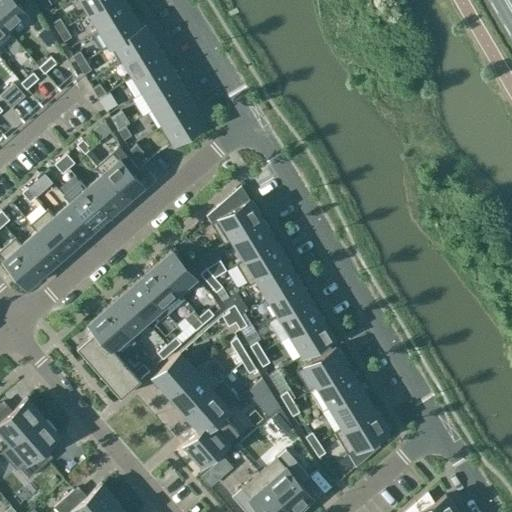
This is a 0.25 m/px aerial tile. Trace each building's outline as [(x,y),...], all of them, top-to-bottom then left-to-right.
[(0,0),(0,21),(6,28),(7,28),(25,12),(15,1),(16,0),(0,0)] [(107,0),(81,0),(89,12),(107,0)] [(107,0),(89,12),(98,28),(127,10),(130,9),(127,5),(123,0),(107,0)] [(130,9),(127,10),(98,28),(108,44),(127,32),(139,25),(130,9)] [(52,21),(58,31),(65,26),(59,17),(52,21)] [(0,45),(13,35),(7,28),(6,28),(0,21),(0,45)] [(123,58),(127,55),(154,39),(143,22),(139,25),(127,32),(108,44),(119,62),(123,60),(123,58)] [(65,26),(58,31),(63,40),(71,36),(65,26)] [(123,60),(127,66),(133,75),(164,56),(154,39),(127,55),(123,58),(123,60)] [(78,64),(85,59),(79,50),(72,54),(78,64)] [(50,56),(38,66),(44,72),(56,62),(50,56)] [(164,56),(133,75),(143,91),(174,72),(164,56)] [(91,68),(85,59),(78,64),(83,73),(91,68)] [(32,71),(20,82),(25,88),(38,77),(32,71)] [(174,72),(143,91),(153,107),(184,89),(174,72)] [(13,82),(0,92),(0,94),(2,98),(7,104),(9,105),(23,94),(13,82)] [(98,96),(105,92),(99,82),(92,87),(98,96)] [(163,124),(194,105),(184,89),(153,107),(162,123),(163,124)] [(105,92),(98,96),(103,106),(105,108),(116,102),(109,90),(105,92)] [(158,126),(169,144),(204,122),(194,105),(163,124),(162,123),(158,126)] [(121,110),(110,116),(112,120),(117,128),(128,122),(121,110)] [(123,139),(127,136),(131,134),(127,129),(125,125),(117,129),(123,139)] [(90,147),(82,138),(76,143),(84,152),(90,147)] [(129,148),(136,157),(143,151),(136,143),(129,148)] [(118,145),(95,165),(124,199),(142,184),(132,173),(138,168),(118,145)] [(66,152),(60,158),(68,167),(74,161),(66,152)] [(62,172),(68,167),(60,158),(54,163),(62,172)] [(109,213),(124,199),(95,165),(94,166),(100,173),(85,186),(109,213)] [(27,186),(35,195),(41,190),(33,181),(27,186)] [(35,195),(27,186),(21,191),(29,200),(35,195)] [(85,186),(69,200),(93,227),(109,213),(85,186)] [(236,187),(206,214),(224,243),(232,238),(263,220),(249,197),(244,200),(236,187)] [(76,242),(93,227),(69,200),(53,214),(47,207),(46,207),(76,242)] [(46,207),(30,222),(59,256),(76,242),(46,207)] [(0,209),(0,220),(3,223),(9,218),(1,209),(0,209)] [(263,220),(232,238),(244,257),(274,238),(263,220)] [(14,235),(13,236),(43,270),(59,256),(30,222),(29,222),(35,230),(20,243),(14,235)] [(0,254),(26,285),(43,270),(13,236),(0,247),(0,254)] [(274,238),(244,257),(235,262),(249,284),(257,279),(288,261),(274,238)] [(154,263),(178,290),(194,276),(170,249),(154,263)] [(288,261),(257,279),(268,298),(299,279),(288,261)] [(154,263),(137,278),(161,305),(178,290),(154,263)] [(208,282),(214,276),(206,267),(200,273),(208,282)] [(208,282),(216,291),(222,285),(214,276),(208,282)] [(137,278),(121,292),(145,319),(161,305),(137,278)] [(299,279),(268,298),(279,316),(310,297),(299,279)] [(145,319),(121,292),(104,307),(128,334),(145,319)] [(310,297),(279,316),(290,334),(321,316),(310,297)] [(229,310),(233,317),(240,313),(234,303),(227,307),(229,310)] [(88,321),(94,329),(95,328),(110,345),(112,348),(113,347),(128,334),(104,307),(88,321)] [(198,315),(204,321),(212,313),(207,307),(198,315)] [(235,321),(233,317),(229,310),(222,314),(228,325),(235,321)] [(246,324),(240,313),(233,317),(235,321),(239,328),(246,324)] [(189,323),(195,329),(204,321),(198,315),(189,323)] [(321,316),(290,334),(302,353),(332,334),(321,316)] [(95,328),(94,329),(75,345),(90,362),(110,345),(95,328)] [(171,350),(180,342),(175,336),(166,344),(171,350)] [(250,344),(256,355),(263,350),(256,340),(250,344)] [(157,351),(162,357),(171,350),(166,344),(157,351)] [(90,362),(105,379),(125,361),(113,347),(112,348),(110,345),(90,362)] [(317,385),(347,366),(334,345),(304,364),(317,385)] [(242,361),(249,357),(243,347),(236,351),(242,361)] [(269,361),(263,350),(256,355),(262,365),(269,361)] [(153,375),(168,393),(195,369),(179,351),(153,375)] [(255,367),(249,357),(242,361),(248,371),(255,367)] [(140,377),(134,371),(125,361),(105,379),(120,395),(140,377)] [(140,377),(149,369),(143,363),(134,371),(140,377)] [(202,363),(195,369),(168,393),(185,412),(212,388),(219,382),(202,363)] [(330,406),(360,387),(347,366),(317,385),(330,406)] [(334,431),(373,407),(360,387),(330,406),(342,425),(333,430),(334,431)] [(185,412),(200,429),(200,430),(211,420),(212,421),(228,407),(212,388),(185,412)] [(279,394),(286,404),(292,400),(286,390),(279,394)] [(278,405),(272,395),(265,399),(271,409),(278,405)] [(0,430),(10,442),(41,415),(26,397),(7,413),(0,404),(0,430)] [(299,410),(292,400),(286,404),(292,414),(299,410)] [(334,431),(355,465),(379,444),(374,436),(386,428),(373,407),(334,431)] [(280,408),(274,414),(281,422),(287,416),(280,408)] [(41,415),(10,442),(17,450),(7,459),(16,469),(19,466),(28,477),(48,459),(39,449),(57,433),(41,415)] [(228,439),(212,421),(211,420),(200,430),(200,429),(184,443),(201,463),(228,439)] [(311,445),(318,441),(311,431),(304,435),(311,445)] [(318,441),(311,445),(318,455),(324,451),(318,441)] [(295,478),(305,470),(285,448),(258,471),(293,511),(311,496),(295,478)] [(256,511),(260,509),(261,511),(292,511),(293,511),(258,471),(231,495),(246,511),(256,511)] [(100,482),(82,498),(73,488),(53,505),(59,511),(66,511),(69,510),(70,511),(102,511),(116,500),(100,482)] [(403,511),(456,511),(445,494),(434,501),(427,490),(403,511)] [(126,511),(116,500),(102,511),(126,511)]
